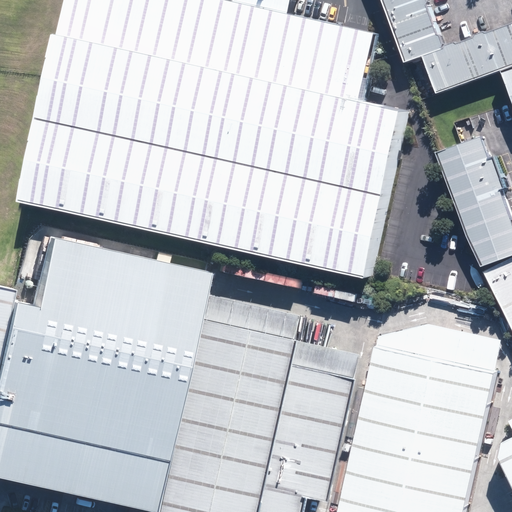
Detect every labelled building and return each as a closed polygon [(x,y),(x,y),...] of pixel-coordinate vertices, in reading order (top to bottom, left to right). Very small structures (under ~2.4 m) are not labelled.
[(71,0),(26,210),(375,285),(410,121),(361,111),(377,39),(241,10),(242,0),(71,0)] [(433,0),(392,0),(416,69),(430,64),(443,100),(511,76),(511,33),(452,54),(433,0)] [(511,260),(511,209),(487,139),(443,154),(484,271),(511,260)] [(28,309),(0,425),(0,482),(126,511),(305,511),(308,504),(325,508),(360,360),(301,346),(306,323),(221,303),(226,282),(69,245),(52,314),(28,309)] [(298,279),(219,262),(217,272),(296,289),(298,279)] [(511,268),(494,277),(511,316),(511,268)] [(28,300),(0,293),(0,416),(1,417),(28,300)] [(462,511),(501,339),(429,324),(379,335),(341,511),(462,511)] [(511,511),(511,438),(495,447),(511,481),(511,511)]
